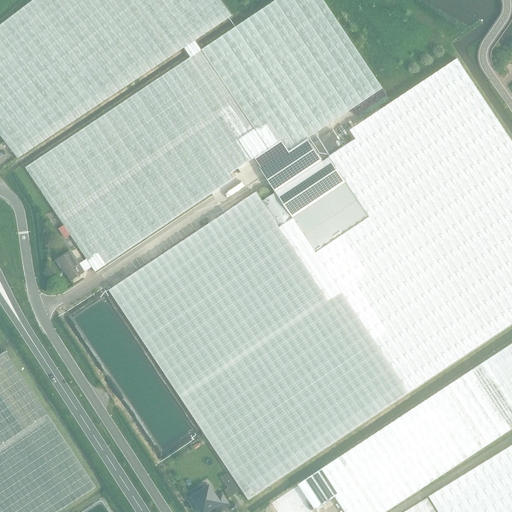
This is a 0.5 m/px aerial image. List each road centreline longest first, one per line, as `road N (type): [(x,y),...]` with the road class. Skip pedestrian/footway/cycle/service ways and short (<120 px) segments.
road 1 (unclassified): [(168,511),(52,332),(30,273),(20,207),(0,190)]
road 2 (secondary): [(144,511),(19,318)]
